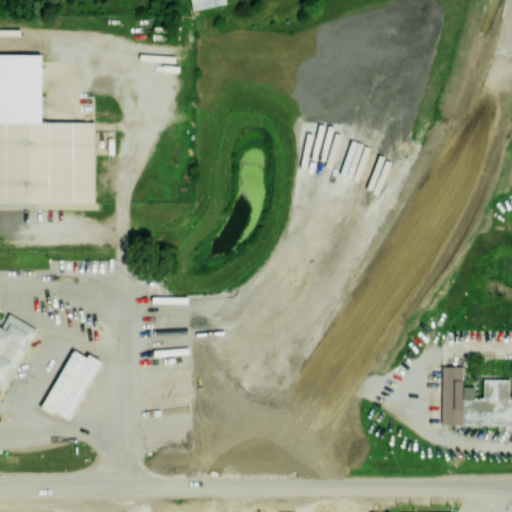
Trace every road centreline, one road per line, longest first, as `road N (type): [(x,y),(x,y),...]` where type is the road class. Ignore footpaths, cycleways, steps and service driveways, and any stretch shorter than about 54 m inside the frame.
road 1 (secondary): [(511,13),(458,169),(372,312)]
road 2 (secondary): [(317,511),(323,489),(314,454),(299,435),(256,417),(231,420),(196,443),(179,485),(184,511)]
road 3 (secondary): [(511,478),(356,476),(316,459)]
road 4 (secondary): [(191,452),(149,472),(0,486)]
road 5 (secondary): [(321,504),(380,493),(511,491)]
road 6 (secondary): [(0,505),(140,498),(171,511)]
road 7 (secondary): [(372,312),(303,398),(256,417)]
road 8 (secondary): [(314,454),(319,409),(372,312)]
